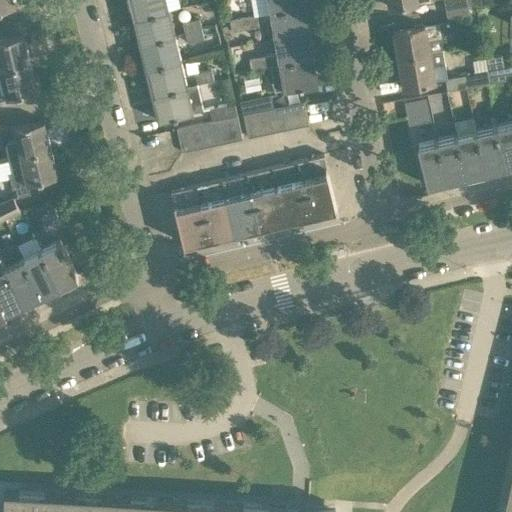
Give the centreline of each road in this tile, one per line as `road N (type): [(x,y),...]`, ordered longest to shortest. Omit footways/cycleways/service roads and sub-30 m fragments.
road 1 (tertiary): [(160,326),(511,238)]
road 2 (residential): [(149,282),(80,0)]
road 3 (residential): [(380,224),(149,282)]
road 4 (residential): [(380,224),(341,0)]
road 5 (tertiary): [(0,399),(160,326)]
road 6 (residential): [(149,282),(0,352)]
road 7 (residential): [(511,191),(380,224)]
